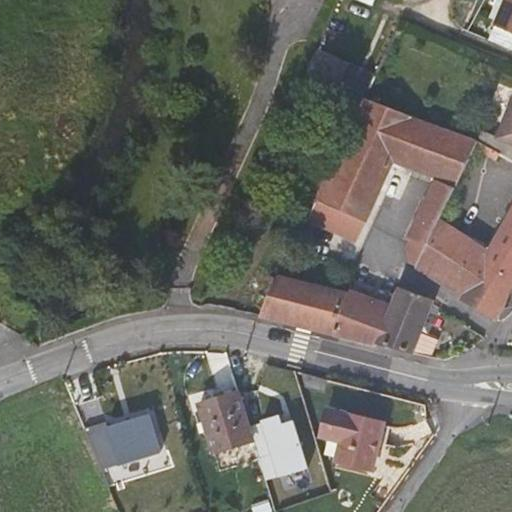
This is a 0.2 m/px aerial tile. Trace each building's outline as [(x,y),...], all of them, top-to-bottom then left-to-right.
[(511,0),(495,0),(481,35),(497,42),(502,34),(511,37),(511,0)] [(379,81),(375,95),(384,98),(388,85),(379,81)] [(384,149),(424,164),(447,172),(460,143),(466,130),(467,129),(358,92),(356,98),(345,120),(334,145),(325,165),(316,184),(358,203),(384,149)] [(473,119),(467,129),(466,130),(487,144),(511,158),(511,94),(492,130),(473,119)] [(307,133),(334,145),(345,120),(318,109),(307,133)] [(480,155),(487,144),(466,130),(460,143),(480,155)] [(293,186),(312,195),(316,184),(325,165),(306,157),(293,186)] [(447,172),(424,164),(395,230),(401,234),(397,243),(411,250),(432,206),(447,172)] [(351,219),(358,203),(316,184),(312,195),(309,201),(351,219)] [(444,215),(432,206),(411,250),(405,265),(486,321),(511,275),(511,194),(477,253),(438,227),(444,215)] [(305,228),(298,224),(291,241),(312,248),(314,240),(302,236),(305,228)] [(263,298),(258,312),(259,312),(317,327),(325,329),(343,288),(277,271),(275,273),(261,268),(248,293),(263,298)] [(387,302),(344,285),(343,288),(325,329),(401,348),(411,328),(426,296),(397,283),(387,302)] [(411,328),(401,348),(419,353),(427,335),(411,328)] [(299,360),(302,368),(319,377),(324,370),(299,360)] [(234,375),(197,386),(212,431),(248,421),(234,375)] [(317,403),(341,416),(330,440),(356,452),(379,409),(327,383),(317,403)] [(101,422),(80,431),(98,472),(159,446),(143,409),(103,426),(101,422)]
